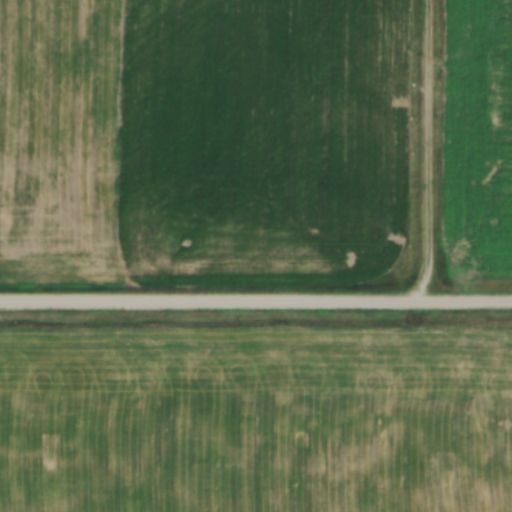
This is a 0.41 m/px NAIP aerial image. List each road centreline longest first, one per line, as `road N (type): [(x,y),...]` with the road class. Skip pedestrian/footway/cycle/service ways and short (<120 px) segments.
road 1 (residential): [(0,306),(511,303)]
road 2 (track): [(416,304),(427,261),(427,0)]
